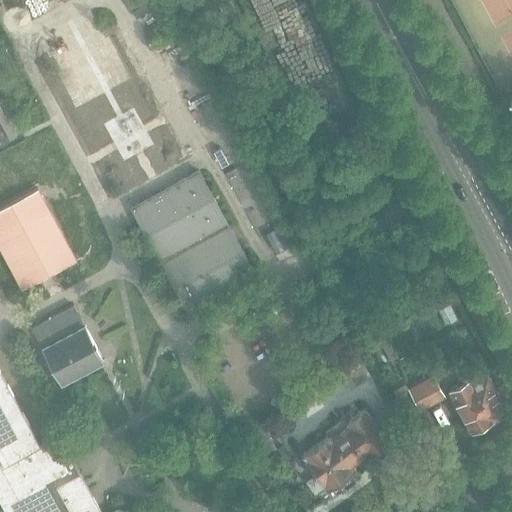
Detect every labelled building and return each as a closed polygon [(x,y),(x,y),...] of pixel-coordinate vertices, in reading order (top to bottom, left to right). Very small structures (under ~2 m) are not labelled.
[(198,170),(131,207),(189,314),(257,278),(198,170)] [(38,188),(0,208),(0,248),(22,289),(77,260),(38,188)] [(61,383),(98,364),(104,360),(85,326),(84,326),(73,305),(32,328),(42,347),(42,348),(61,383)] [(398,357),(390,341),(382,346),(391,361),(398,357)] [(339,372),(341,375),(350,391),(372,377),(360,359),(339,372)] [(129,511),(117,508),(110,511),(100,511),(92,497),(82,502),(69,479),(80,473),(59,433),(58,433),(58,434),(62,442),(35,457),(30,450),(40,445),(22,411),(14,397),(1,373),(0,370),(0,511),(129,511)] [(484,425),(492,421),(508,412),(496,389),(487,374),(473,381),(471,377),(448,389),(471,432),(473,431),(477,432),(483,429),(484,425)] [(433,375),(410,387),(421,408),(444,396),(433,375)] [(409,415),(421,408),(410,387),(398,393),(409,415)] [(301,455),(302,456),(326,489),(354,470),(350,465),(369,451),(370,453),(388,441),(367,408),(346,422),(343,418),(325,431),(327,436),(301,455)] [(282,444),(264,456),(274,470),(291,457),(282,444)]
